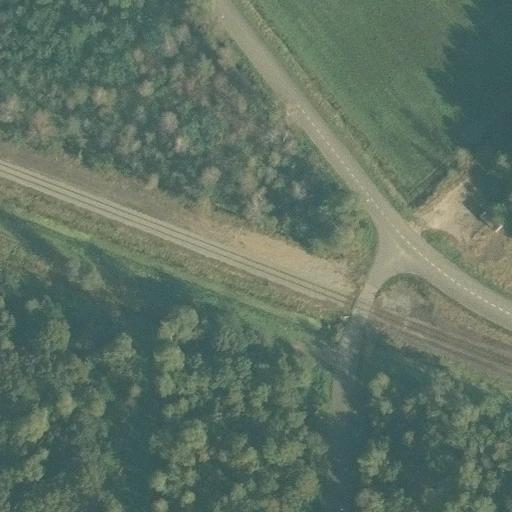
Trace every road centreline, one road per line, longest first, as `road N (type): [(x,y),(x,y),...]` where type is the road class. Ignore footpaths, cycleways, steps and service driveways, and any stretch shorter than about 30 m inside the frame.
road 1 (track): [(0,226),(345,361)]
road 2 (unclassified): [(405,242),(214,0)]
road 3 (unclassified): [(335,511),(345,361),(370,287),(405,242)]
road 4 (unclassified): [(511,316),(458,286),(405,242)]
